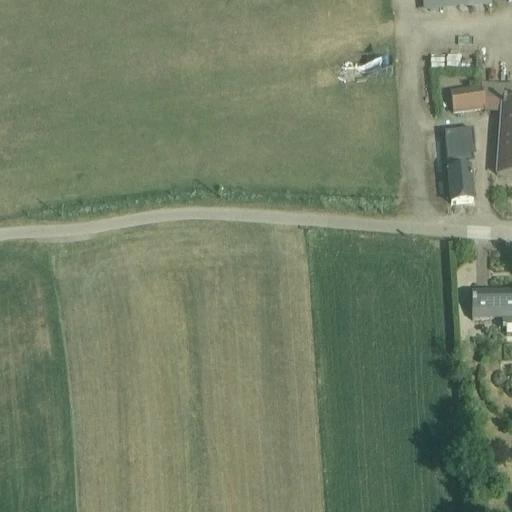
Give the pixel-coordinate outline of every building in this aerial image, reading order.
[(490,0),(423,0),(425,12),(491,7),(490,0)] [(343,65),(367,66),(368,53),(343,52),(343,65)] [(297,56),(297,68),(332,67),(332,55),(297,56)] [(481,91),(449,95),(453,118),(484,114),(502,115),(504,88),(481,86),(481,91)] [(502,115),(497,177),(511,177),(511,88),(504,88),(502,115)] [(468,146),(446,148),(451,205),(473,203),(468,146)] [(496,293),(471,294),(472,322),(502,321),(502,332),(506,332),(506,337),(511,336),(511,294),(496,295),(496,293)]
